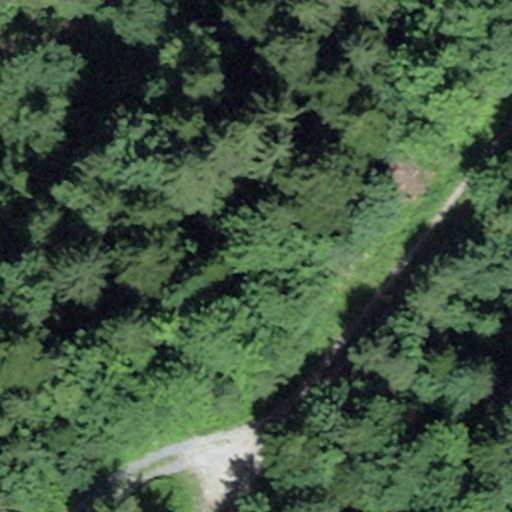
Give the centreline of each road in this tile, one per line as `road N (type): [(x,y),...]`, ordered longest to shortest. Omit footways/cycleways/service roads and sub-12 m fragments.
road 1 (track): [(511,145),(314,378),(226,511)]
road 2 (track): [(81,511),(139,468),(188,450),(219,453),(252,473)]
